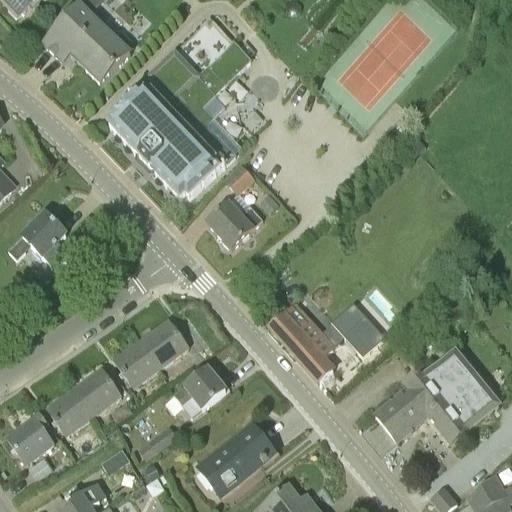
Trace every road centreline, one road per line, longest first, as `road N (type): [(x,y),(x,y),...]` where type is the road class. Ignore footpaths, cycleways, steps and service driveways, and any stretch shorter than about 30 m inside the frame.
road 1 (tertiary): [(396,511),(173,255)]
road 2 (tertiary): [(173,255),(0,84)]
road 3 (residential): [(0,384),(173,255)]
